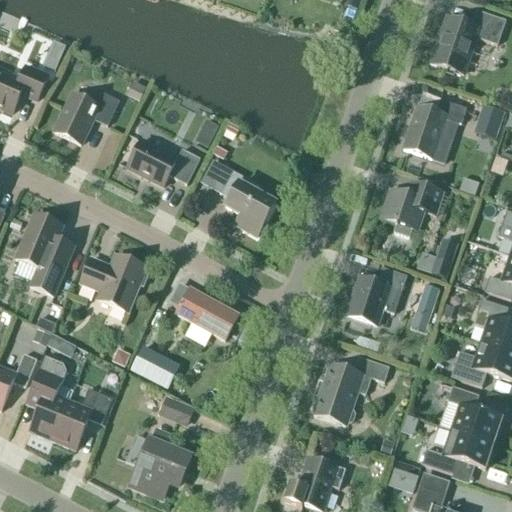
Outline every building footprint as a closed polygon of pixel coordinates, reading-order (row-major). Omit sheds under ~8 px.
[(497,49),(506,24),(476,14),(471,29),(447,21),(432,68),(463,78),(475,41),(497,49)] [(0,111),(12,117),(21,97),(37,104),(47,81),(25,71),(19,84),(6,78),(5,74),(0,71),(0,111)] [(139,105),(146,90),(132,84),(125,99),(139,105)] [(107,129),(118,103),(95,93),(89,106),(71,98),(54,136),(80,149),(92,123),(107,129)] [(461,128),(466,112),(439,103),(435,115),(418,110),(403,153),(431,163),(445,123),(461,128)] [(496,143),(504,116),(482,108),(473,136),(496,143)] [(177,163),(141,144),(127,171),(163,190),(169,179),(186,188),(200,162),(181,153),(177,163)] [(225,155),(222,153),(216,150),(213,157),(223,163),(227,156),(225,155)] [(231,174),(219,196),(229,202),(225,210),(239,219),(236,224),(234,227),(235,228),(241,232),(256,240),(274,206),(238,186),(242,180),(231,174)] [(435,220),(443,197),(417,188),(413,202),(389,194),(379,222),(396,228),(394,236),(409,241),(411,233),(417,235),(424,216),(435,220)] [(511,249),(509,259),(511,260),(511,216),(506,214),(498,240),(511,244),(511,249)] [(53,301),(74,250),(58,243),(63,231),(33,218),(15,263),(37,272),(29,291),(53,301)] [(455,248),(448,246),(441,243),(435,261),(421,256),(416,273),(430,277),(446,283),(457,249),(455,248)] [(511,260),(509,259),(500,284),(489,280),(484,295),(511,304),(511,300),(511,260)] [(146,272),(115,260),(111,271),(91,263),(81,287),(101,295),(97,303),(127,316),(139,289),(143,290),(148,278),(144,276),(146,272)] [(394,318),(406,280),(383,272),(378,287),(360,281),(346,320),(376,330),(382,314),(394,318)] [(434,292),(429,290),(425,288),(410,331),(425,336),(439,293),(434,292)] [(224,345),(237,322),(190,296),(177,319),(224,345)] [(479,347),(511,357),(511,329),(503,327),(508,312),(481,303),(473,329),(484,333),(479,347)] [(452,310),(449,310),(445,308),(442,318),(450,321),(454,311),(452,310)] [(51,326),(48,324),(40,321),(36,330),(51,337),(55,328),(51,326)] [(245,331),(242,329),(239,328),(233,340),(242,345),(249,333),(246,331),(245,331)] [(47,337),(43,335),(37,333),(32,345),(45,351),(50,339),(47,337)] [(59,341),(57,340),(52,338),(46,349),(55,354),(61,342),(59,341)] [(511,385),(511,357),(479,347),(475,361),(459,355),(450,381),(481,391),(486,377),(511,385)] [(178,368),(142,352),(131,376),(167,393),(178,368)] [(128,358),(126,356),(122,355),(115,357),(112,365),(124,371),(130,358),(128,358)] [(0,369),(0,414),(1,415),(13,386),(25,391),(36,364),(24,358),(16,377),(0,369)] [(52,445),(69,405),(56,400),(68,370),(45,360),(29,399),(42,405),(30,436),(52,445)] [(384,387),(389,371),(358,361),(353,376),(330,368),(313,419),(345,430),(346,427),(348,427),(352,425),(355,418),(353,414),(351,413),(357,396),(365,399),(371,383),(384,387)] [(439,430),(452,435),(493,448),(502,422),(473,412),(478,398),(452,390),(447,404),(439,430)] [(69,405),(52,445),(75,454),(88,423),(101,429),(112,403),(89,393),(81,411),(69,405)] [(186,431),(194,411),(166,400),(158,419),(186,431)] [(166,452),(170,441),(155,435),(151,445),(149,445),(131,488),(131,487),(130,489),(162,502),(162,500),(168,486),(177,490),(189,461),(166,452)] [(425,453),(421,467),(451,477),(456,463),(485,473),(485,472),(493,448),(452,435),(444,459),(427,453),(425,453)] [(391,445),(388,444),(384,443),(380,456),(389,459),(394,446),(391,445)] [(339,493),(345,473),(308,461),(297,491),(290,489),(284,506),(300,511),(301,511),(303,510),(309,511),(324,511),(331,491),(339,493)] [(404,476),(392,472),(387,489),(412,497),(418,480),(409,477),(404,476)] [(442,511),(441,511),(446,497),(419,488),(410,511),(442,511)]
